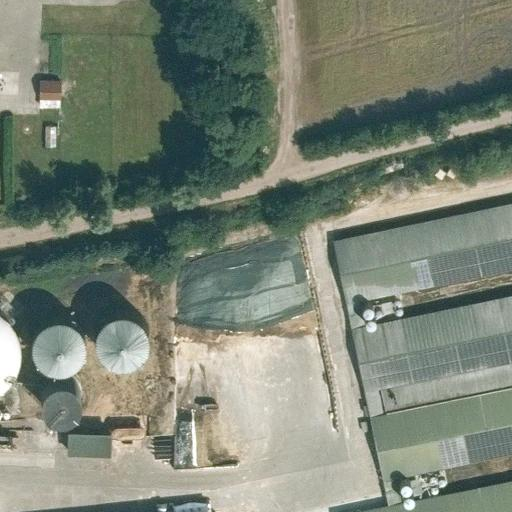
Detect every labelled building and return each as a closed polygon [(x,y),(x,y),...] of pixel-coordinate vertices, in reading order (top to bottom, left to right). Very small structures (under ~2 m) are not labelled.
[(61,80),(38,81),(39,100),(61,99),(61,80)] [(511,200),(333,236),(391,502),(360,507),(361,511),(511,511),(511,475),(422,493),(417,471),(511,450),(511,293),(382,319),(377,294),(511,266),(511,200)] [(12,380),(18,365),(19,349),(15,334),(6,320),(0,315),(0,393),(1,393),(12,380)] [(124,371),(133,368),(140,362),(144,355),(146,346),(146,337),(142,329),(136,323),(129,318),(120,317),(111,318),(103,322),(97,328),(93,336),(92,346),(94,355),(99,363),(107,368),(116,371),(124,371)] [(73,371),(79,365),(82,356),(82,347),(79,339),(74,332),(66,327),(57,324),(48,325),(40,329),(34,335),(30,343),(29,351),(30,360),(34,367),(40,373),(48,377),(57,378),(65,376),(73,371)] [(72,452),(115,452),(116,428),(72,427),(72,452)]
